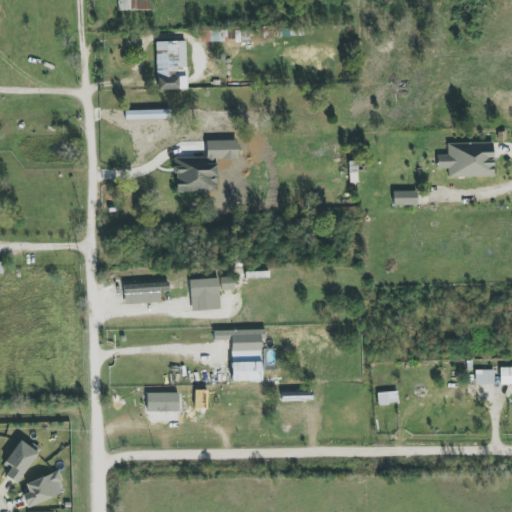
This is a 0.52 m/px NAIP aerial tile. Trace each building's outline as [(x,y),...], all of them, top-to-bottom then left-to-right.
[(118,0),(119,11),(153,10),(152,0),(118,0)] [(155,42),(157,90),(187,89),(185,41),(155,42)] [(448,178),(493,177),(493,142),(447,144),(447,155),(437,155),(437,169),(448,169),(448,178)] [(216,158),(175,158),(174,192),(216,192),(216,158)] [(417,205),(416,191),(393,192),(393,206),(417,205)] [(190,296),(219,295),(218,279),(190,280),(190,296)] [(160,303),(160,292),(169,291),(169,282),(123,284),(124,304),(160,303)] [(231,363),(261,362),(260,339),(265,339),(265,330),(214,331),(214,341),(230,340),(231,363)] [(261,381),(260,363),(231,364),(232,382),(261,381)] [(511,367),(500,368),(500,385),(511,384),(511,367)] [(475,385),(494,384),(493,370),(475,371),(475,385)] [(397,392),(377,393),(378,405),(398,404),(397,392)] [(178,393),(146,393),(147,412),(178,411),(178,393)] [(5,476),(18,484),(37,452),(19,441),(4,466),(9,469),(5,476)] [(23,495),(27,507),(62,493),(58,483),(62,481),(58,471),(25,484),(28,493),(23,495)]
